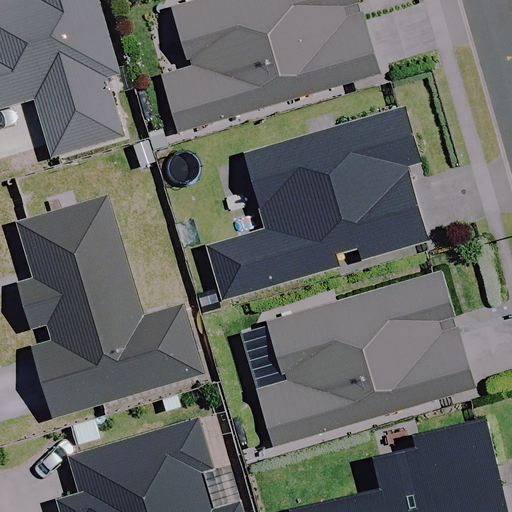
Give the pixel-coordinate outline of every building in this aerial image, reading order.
[(0,0),(0,110),(31,102),(49,161),(121,139),(104,81),(117,77),(93,0),(0,0)] [(158,77),(174,136),(377,78),(359,15),(344,19),(341,10),(356,5),(354,0),(205,0),(167,12),(183,69),(158,77)] [(418,166),(401,109),(241,156),(260,231),(203,249),(220,303),(426,244),(405,170),(418,166)] [(28,349),(49,423),(201,377),(180,307),(142,318),(105,197),(13,225),(30,280),(13,285),(28,333),(43,329),(47,343),(28,349)] [(269,452),(472,392),(438,274),(263,325),(280,383),(252,391),(269,452)] [(239,511),(237,505),(214,511),(209,511),(198,476),(210,473),(195,421),(65,459),(75,496),(54,503),(56,511),(239,511)] [(502,511),(481,424),(409,440),(412,452),(367,462),(374,491),(288,511),(502,511)]
